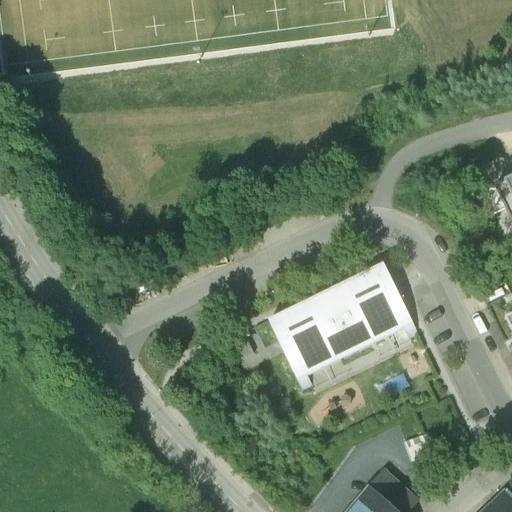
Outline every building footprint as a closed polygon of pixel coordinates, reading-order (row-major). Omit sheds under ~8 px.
[(511,180),(495,189),(511,225),(511,180)] [(408,339),(417,335),(396,290),(385,267),(269,323),(302,390),(311,386),(307,377),(404,330),(408,339)] [(427,436),(404,444),(411,463),(434,455),(427,436)] [(413,511),(380,483),(354,511),(413,511)] [(511,511),(511,496),(506,489),(481,511),(511,511)]
